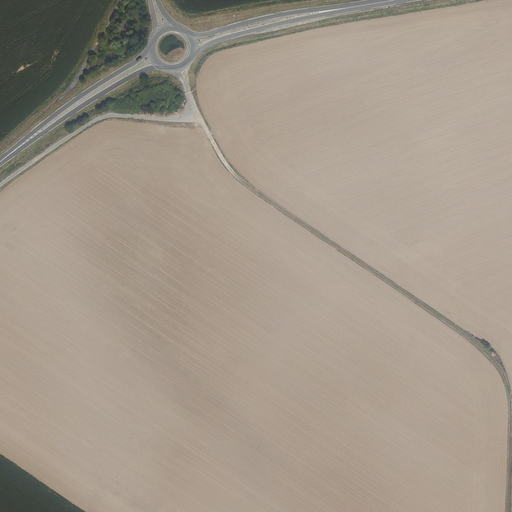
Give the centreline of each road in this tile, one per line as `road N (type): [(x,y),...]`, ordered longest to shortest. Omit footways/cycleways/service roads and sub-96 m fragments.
road 1 (track): [(191,102),(217,150),(250,187),(501,369),(511,417),(507,511)]
road 2 (track): [(185,82),(191,102),(183,116),(99,117),(0,186)]
road 3 (tertiary): [(150,45),(0,162)]
road 4 (tertiary): [(0,162),(134,74),(162,68)]
road 5 (tertiary): [(190,61),(228,36),(342,8)]
road 6 (tertiary): [(342,8),(209,34),(185,31)]
